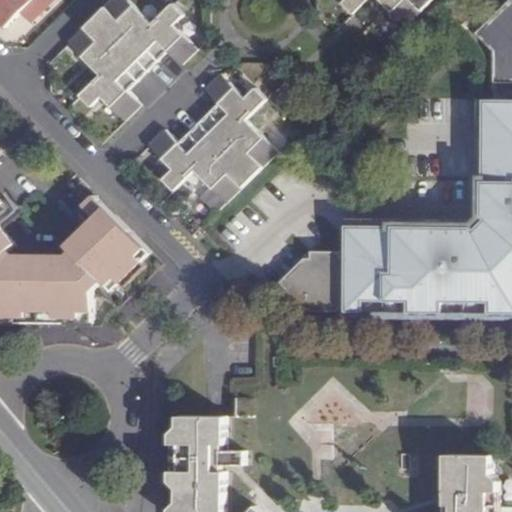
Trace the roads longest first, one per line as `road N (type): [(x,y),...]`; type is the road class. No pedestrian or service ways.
road 1 (residential): [(100,175),(209,282),(107,378)]
road 2 (residential): [(209,65),(100,175)]
road 3 (residential): [(65,508),(120,437),(120,395),(107,378)]
road 4 (residential): [(7,81),(100,175)]
road 5 (residential): [(107,378),(67,358),(44,363),(0,394)]
